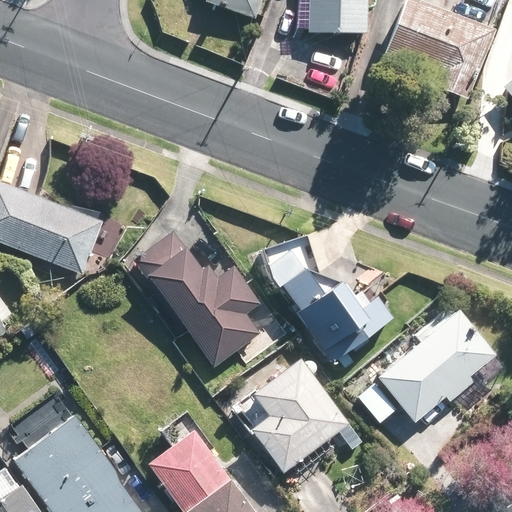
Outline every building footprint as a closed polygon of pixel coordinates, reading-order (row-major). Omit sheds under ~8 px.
[(259,0),(208,0),(255,15),(259,0)] [(296,0),(296,25),(309,25),(308,35),(366,36),(366,0),(296,0)] [(492,30),(416,0),(401,0),(382,50),(436,71),(431,84),(465,98),(492,30)] [(511,78),(503,86),(511,97),(511,78)] [(95,221),(0,185),(0,238),(78,268),(95,221)] [(172,234),(137,260),(215,362),(256,331),(243,313),(256,303),(230,268),(209,284),(172,234)] [(300,309),(298,311),(332,358),(390,316),(377,299),(356,314),(335,285),(304,273),(289,252),(269,267),(300,309)] [(492,352),(458,313),(382,378),(415,417),(492,352)] [(343,422),(297,361),(254,393),(271,415),(253,428),(283,467),(343,422)] [(138,511),(73,421),(19,460),(56,511),(138,511)] [(254,511),(194,432),(153,462),(189,511),(254,511)] [(35,511),(19,490),(0,503),(0,511),(35,511)]
